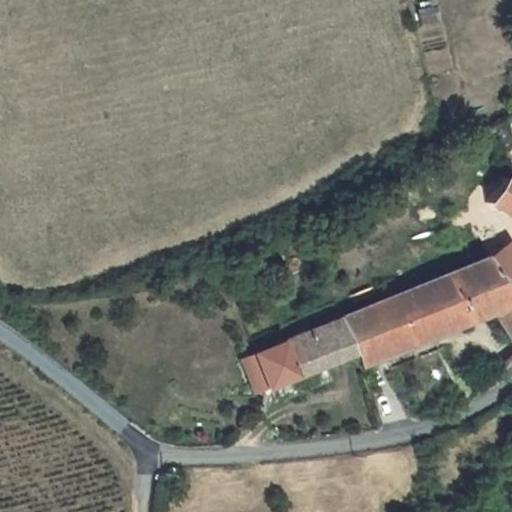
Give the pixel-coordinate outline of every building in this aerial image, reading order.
[(511,178),(506,175),(496,169),(479,199),(511,218),(511,178)] [(511,259),(496,236),(476,250),(501,289),(511,282),(511,259)] [(511,342),(511,304),(505,294),(501,289),(476,250),(327,316),(344,347),(354,365),(486,307),(507,343),(511,342)] [(258,383),(313,360),(344,347),(327,316),(232,358),(245,388),(258,383)] [(313,360),(258,383),(264,397),(319,373),(313,360)] [(474,378),(477,388),(490,381),(486,373),(474,378)] [(448,387),(453,401),(474,390),(468,379),(448,387)]
